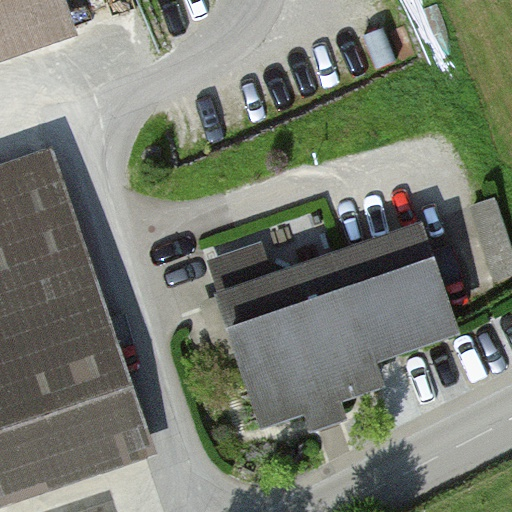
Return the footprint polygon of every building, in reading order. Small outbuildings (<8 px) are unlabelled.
[(0,0),(0,41),(62,20),(55,0),(0,0)] [(81,0),(87,20),(138,8),(136,0),(81,0)] [(52,172),(0,189),(0,496),(144,447),(52,172)] [(511,232),(505,194),(465,202),(479,278),(511,271),(511,232)] [(424,234),(223,301),(264,420),(312,404),(315,412),(325,408),(336,404),(334,396),(382,380),(378,368),(374,356),(456,328),(424,234)]
